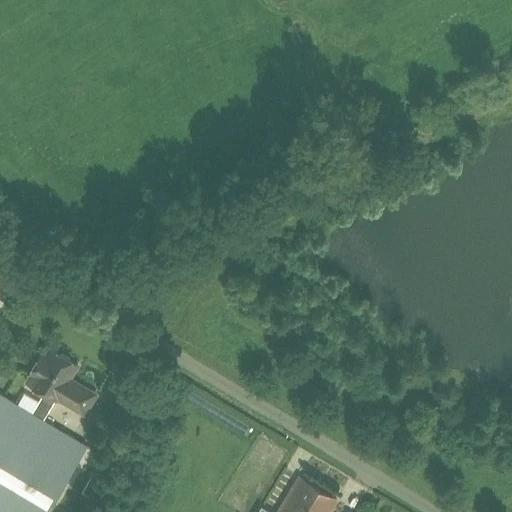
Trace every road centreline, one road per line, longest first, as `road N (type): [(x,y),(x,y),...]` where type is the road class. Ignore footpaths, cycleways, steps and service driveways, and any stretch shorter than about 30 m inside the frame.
road 1 (unclassified): [(433,511),(0,254)]
road 2 (track): [(511,88),(101,313)]
